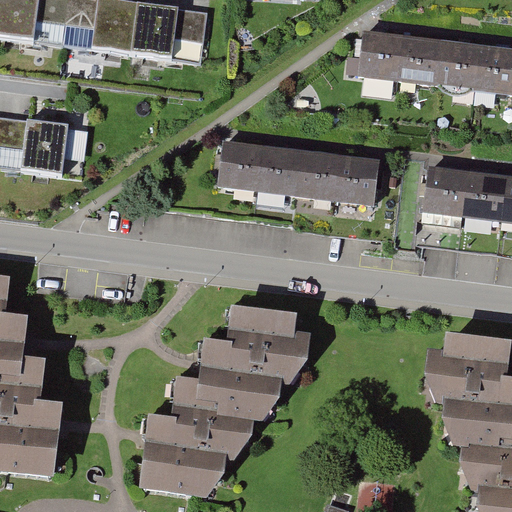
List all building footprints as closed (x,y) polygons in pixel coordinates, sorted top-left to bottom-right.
[(0,0),(0,44),(202,69),(208,20),(60,0),(0,0)] [(287,0),(288,7),(311,8),(311,0),(287,0)] [(511,97),(511,67),(358,49),(353,95),(433,105),(435,109),(440,113),(447,116),(454,116),(461,114),(466,109),(510,114),(511,97)] [(0,177),(63,185),(71,133),(0,124),(0,177)] [(209,206),(369,225),(374,180),(215,160),(209,206)] [(511,195),(422,185),(417,232),(511,243),(511,195)] [(0,493),(46,498),(55,425),(35,422),(39,381),(16,379),(21,339),(0,336),(0,323),(4,299),(0,298),(0,493)] [(133,508),(158,511),(204,511),(221,479),(231,481),(245,454),(248,441),(256,441),(272,418),(275,403),(285,402),(301,379),(305,354),(289,352),(290,335),(223,328),(219,363),(195,361),(190,400),(169,398),(163,437),(140,435),(133,508)] [(484,511),(511,511),(511,349),(449,342),(447,359),(432,356),(439,411),(447,411),(456,455),(466,456),(475,502),(483,502),(484,511)]
